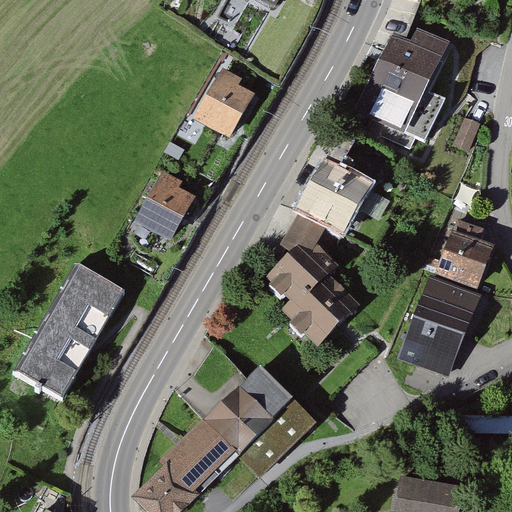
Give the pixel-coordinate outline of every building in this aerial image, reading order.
[(245,0),(244,1),(272,17),(281,0),(245,0)] [(410,50),(392,41),(354,117),(405,142),(407,138),(425,147),(445,107),(427,98),(450,52),(417,35),(410,50)] [(237,87),(216,76),(187,127),(224,148),(249,104),(232,95),(237,87)] [(324,168),(295,215),(344,245),(373,198),(324,168)] [(176,188),(158,177),(127,227),(165,249),(190,208),(170,196),(176,188)] [(455,224),(433,283),(475,298),(491,255),(476,250),(482,234),(455,224)] [(277,322),(309,357),(351,316),(321,290),(329,286),(295,254),(258,289),(287,315),(277,322)] [(120,301),(76,276),(15,382),(58,407),(120,301)] [(445,382),(475,303),(430,286),(400,365),(445,382)] [(317,424),(261,369),(135,496),(151,511),(181,511),(238,455),(262,479),(317,424)] [(511,431),(511,415),(456,415),(455,431),(511,431)] [(458,511),(461,491),(397,483),(393,511),(458,511)]
